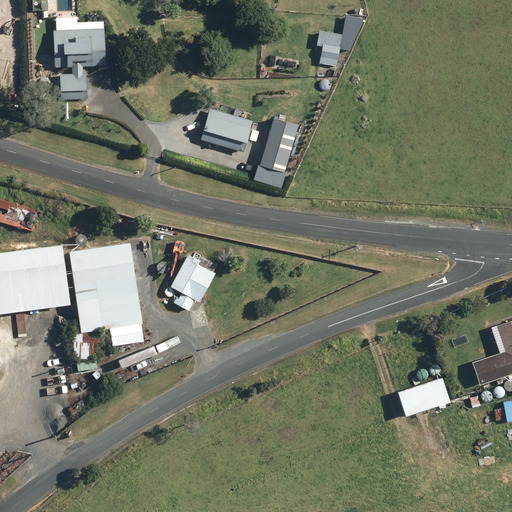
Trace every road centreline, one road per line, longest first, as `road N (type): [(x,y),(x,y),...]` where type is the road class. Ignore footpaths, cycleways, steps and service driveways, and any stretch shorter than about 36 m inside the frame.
road 1 (unclassified): [(9,511),(213,376),(474,275),(487,243)]
road 2 (unclassified): [(0,148),(239,214),(487,243)]
